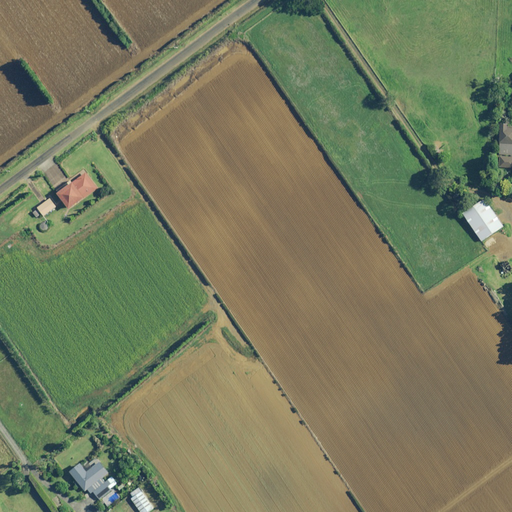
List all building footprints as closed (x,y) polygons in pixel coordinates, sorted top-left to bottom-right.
[(500,165),(511,166),(511,124),(510,124),(510,122),(505,121),(502,121),(500,152),(511,153),(511,154),(511,155),(501,154),(500,165)] [(432,146),(438,156),(443,152),(437,143),(432,146)] [(70,207),(97,186),(86,171),(58,191),(62,196),(63,198),(68,205),(69,206),(70,207)] [(56,204),(55,203),(50,196),(46,200),(42,202),(38,206),(44,214),(56,205),(56,204)] [(465,211),(483,239),(505,224),(487,197),(465,211)] [(44,222),(43,222),(42,222),(42,223),(41,223),(41,224),(40,224),(40,225),(40,226),(40,227),(40,228),(41,229),(42,230),(43,231),(44,231),(45,231),(46,230),(47,230),(48,229),(48,228),(49,227),(49,226),(48,225),(48,224),(47,223),(46,222),(45,222),(44,222)] [(93,490),(99,498),(100,499),(112,489),(111,487),(117,482),(112,475),(105,481),(102,477),(109,472),(100,460),(99,461),(87,470),(82,464),(81,462),(70,471),(77,479),(82,486),(85,490),(91,486),(93,490)] [(147,511),(153,508),(139,488),(129,495),(140,511),(147,511)] [(120,497),(116,493),(108,500),(111,504),(120,497)]
